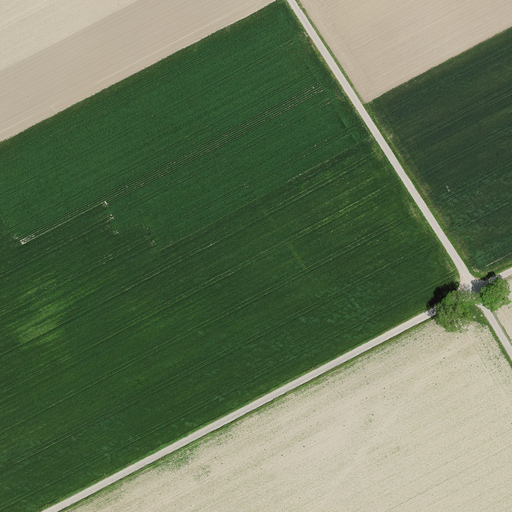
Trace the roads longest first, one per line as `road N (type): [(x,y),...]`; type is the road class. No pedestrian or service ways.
road 1 (track): [(48,511),(511,272)]
road 2 (track): [(291,0),(511,350)]
